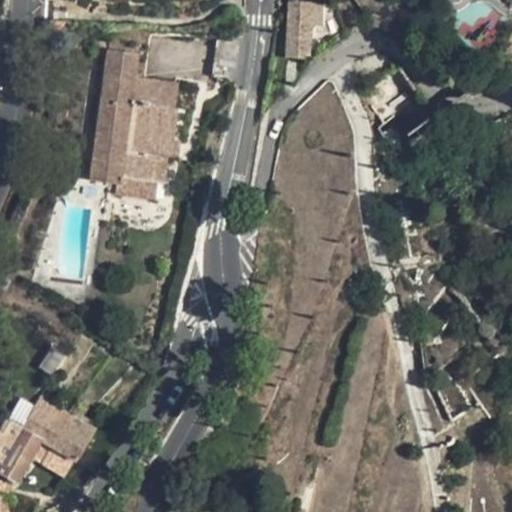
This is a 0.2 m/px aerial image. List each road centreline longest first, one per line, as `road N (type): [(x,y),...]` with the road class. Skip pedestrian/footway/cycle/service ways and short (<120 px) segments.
road 1 (residential): [(511,95),(463,103),(380,45),(333,58),(279,108),(249,225),(216,244)]
road 2 (residential): [(84,511),(162,388),(188,317),(223,302)]
road 3 (unclassified): [(257,0),(216,244)]
road 4 (unclassified): [(223,302),(218,368),(149,511)]
road 5 (secondary): [(0,162),(20,86),(27,0)]
